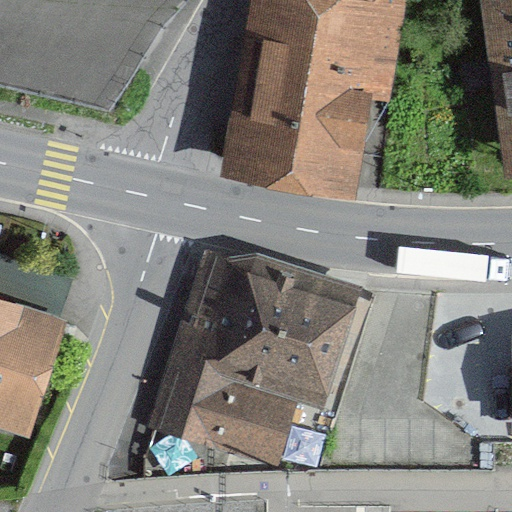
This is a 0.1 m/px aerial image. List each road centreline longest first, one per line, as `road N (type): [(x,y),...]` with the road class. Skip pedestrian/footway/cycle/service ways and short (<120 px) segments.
road 1 (secondary): [(165,200),(366,239),(511,243)]
road 2 (residential): [(165,200),(57,511)]
road 3 (residential): [(227,0),(165,200)]
road 4 (secondary): [(0,163),(165,200)]
